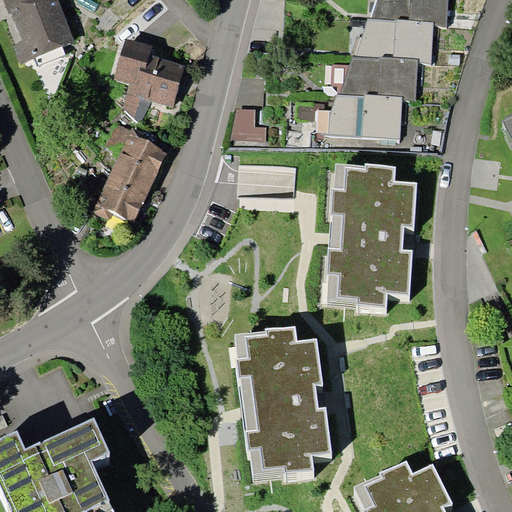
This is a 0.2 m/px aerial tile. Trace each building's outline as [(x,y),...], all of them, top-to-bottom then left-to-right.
[(2,0),(9,14),(11,13),(9,8),(28,0),(2,0)] [(28,0),(9,8),(11,13),(23,40),(13,44),(21,63),(34,58),(62,47),(75,41),(58,0),(28,0)] [(448,0),(377,0),(371,18),(395,21),(395,19),(434,21),(434,26),(447,27),(448,0)] [(371,18),(368,18),(355,56),(380,58),(380,56),(419,58),(419,62),(431,63),(434,26),(434,21),(395,19),(395,21),(371,18)] [(153,46),(126,38),(114,80),(129,84),(123,108),(134,119),(142,122),(152,101),(174,107),(185,66),(150,54),(153,46)] [(66,55),(62,47),(34,58),(37,67),(66,55)] [(419,62),(419,58),(380,56),(380,58),(355,56),(353,56),(350,65),(341,95),(365,96),(365,94),(403,97),(403,99),(416,100),(419,62)] [(339,86),(339,95),(341,95),(350,65),(333,63),(332,86),(339,86)] [(403,99),(403,97),(365,94),(365,96),(341,95),(339,95),(336,95),(325,136),(400,139),(403,99)] [(256,109),(236,109),(230,141),(266,143),(266,127),(255,126),(256,109)] [(511,116),(503,121),(511,138),(511,116)] [(117,160),(131,130),(117,124),(105,147),(117,160)] [(150,136),(132,127),(131,130),(117,160),(107,181),(93,212),(110,220),(113,213),(134,223),(167,153),(162,151),(163,148),(148,141),(150,136)] [(365,166),(336,163),(334,187),(333,187),(326,274),(330,275),(327,299),(357,302),(357,305),(387,308),(388,293),(409,295),(413,250),(403,249),(405,226),(414,227),(418,182),(394,180),(396,166),(366,163),(365,166)] [(83,204),(93,212),(107,181),(96,176),(83,204)] [(296,326),(266,329),(266,330),(235,334),(238,358),(237,358),(247,450),(251,449),(253,473),(284,470),(285,473),(314,470),(313,455),(332,453),(327,407),(319,408),(316,385),(323,384),(318,338),(297,340),(296,326)] [(0,437),(0,486),(11,511),(115,511),(92,460),(110,451),(95,417),(41,442),(41,441),(26,448),(18,429),(0,437)] [(413,473),(407,460),(379,473),(380,475),(354,487),(364,508),(363,508),(364,511),(446,511),(444,508),(452,504),(433,464),(413,473)]
